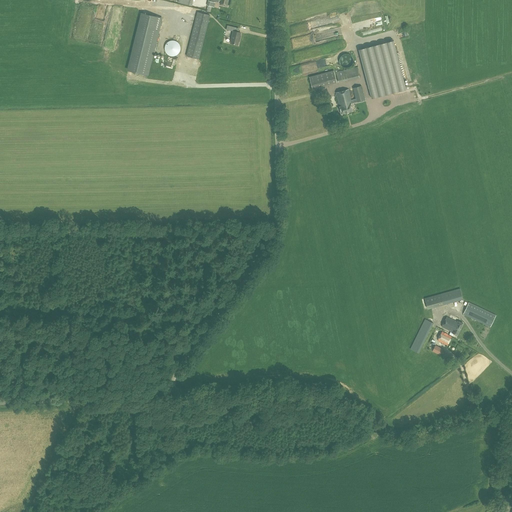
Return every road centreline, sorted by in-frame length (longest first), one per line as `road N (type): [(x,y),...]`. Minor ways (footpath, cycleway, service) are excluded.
road 1 (unclassified): [(172,384),(263,257),(277,222),(275,0)]
road 2 (unclassified): [(501,409),(401,436),(311,387),(180,394)]
road 3 (track): [(0,308),(209,327)]
road 4 (unclassified): [(162,395),(0,403)]
